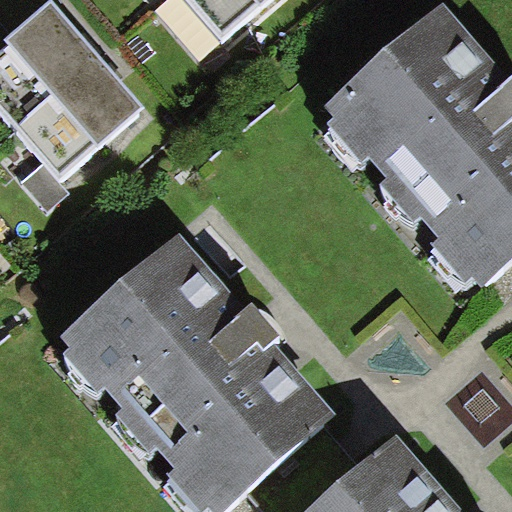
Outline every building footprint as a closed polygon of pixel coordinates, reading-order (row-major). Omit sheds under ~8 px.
[(0,0),(0,30),(9,40),(53,0),(0,0)] [(263,0),(191,0),(223,36),(263,0)] [(139,109),(53,7),(0,50),(0,112),(55,179),(139,109)] [(511,116),(438,31),(329,124),(476,293),(511,261),(511,116)] [(176,265),(69,360),(205,511),(215,511),(317,422),(176,265)] [(338,511),(430,511),(390,467),(338,511)]
